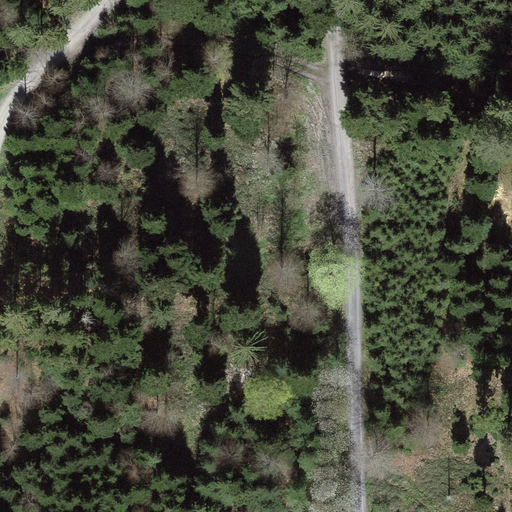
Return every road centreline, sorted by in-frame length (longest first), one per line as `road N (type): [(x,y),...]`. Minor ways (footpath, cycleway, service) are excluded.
road 1 (unclassified): [(361,511),(333,0)]
road 2 (track): [(61,49),(215,43),(336,76)]
road 3 (track): [(511,104),(336,76)]
road 4 (unclassified): [(0,118),(107,0)]
